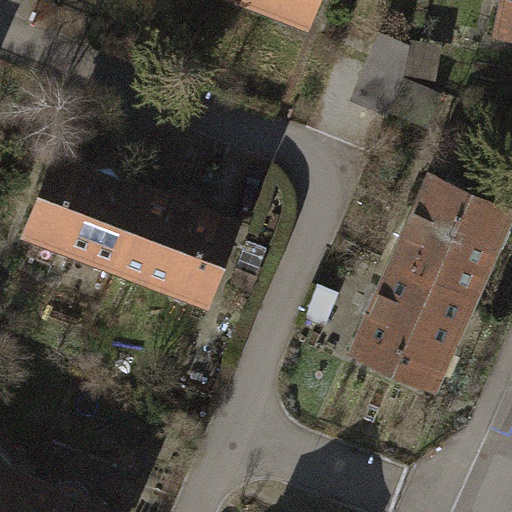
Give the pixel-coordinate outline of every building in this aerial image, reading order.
[(308,0),(247,0),(301,20),(308,0)] [(511,0),(489,0),(484,25),(511,31),(511,0)] [(406,41),(375,28),(346,97),(383,114),(386,107),(402,72),(406,41)] [(407,34),(406,41),(402,72),(434,77),(439,39),(407,34)] [(439,89),(402,72),(386,107),(423,124),(439,89)] [(20,235),(116,272),(147,192),(50,155),(20,235)] [(380,254),(468,294),(510,202),(422,162),(380,254)] [(240,228),(147,192),(116,272),(209,308),(240,228)] [(468,294),(380,254),(338,345),(427,385),(468,294)] [(0,511),(24,511),(38,479),(0,464),(0,511)] [(122,511),(38,479),(24,511),(122,511)]
